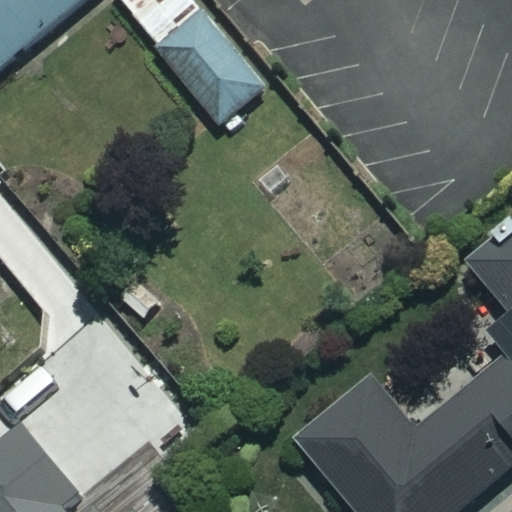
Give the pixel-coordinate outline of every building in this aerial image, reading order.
[(0,0),(0,76),(94,0),(0,0)] [(271,88),(201,0),(118,0),(220,129),(271,88)] [(342,200),(315,160),(277,186),(304,226),(342,200)] [(511,245),(477,274),(511,317),(511,325),(494,340),(511,361),(511,364),(425,435),(383,385),(304,450),(355,511),(472,511),(511,480),(511,245)] [(152,511),(149,507),(142,511),(118,511),(112,503),(100,511),(83,511),(77,504),(95,489),(40,419),(0,450),(0,511),(152,511)]
